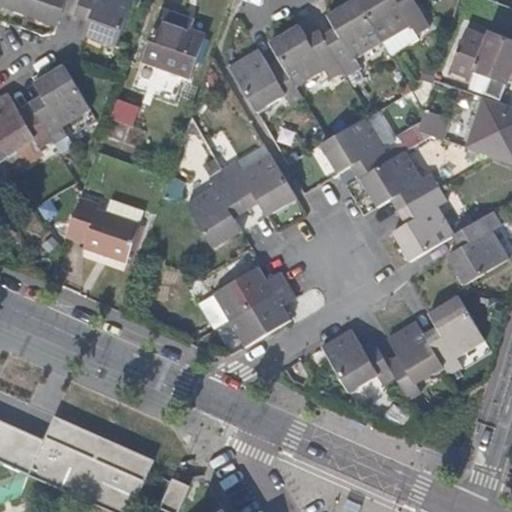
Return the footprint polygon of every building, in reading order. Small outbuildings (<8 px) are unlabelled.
[(0,0),(0,2),(27,13),(32,0),(0,0)] [(32,0),(27,13),(58,25),(64,10),(67,2),(80,8),(82,0),(32,0)] [(82,0),(80,8),(93,13),(90,21),(85,36),(116,48),(134,0),(133,0),(82,0)] [(359,0),(356,0),(330,15),(339,30),(344,38),(330,44),(347,75),(349,79),(363,71),(358,62),(385,46),(359,0)] [(394,0),(359,0),(385,46),(412,30),(418,39),(433,30),(416,0),(405,0),(396,5),(394,0)] [(77,15),(80,8),(67,2),(64,10),(77,15)] [(77,15),(90,21),(93,13),(80,8),(77,15)] [(187,78),(202,36),(154,18),(135,70),(178,85),(182,76),(187,78)] [(330,44),(326,38),(312,46),(309,40),(301,26),(271,45),(277,55),(281,62),(298,91),(327,74),(332,83),(347,75),(330,44)] [(344,38),(339,30),(326,38),(330,44),(344,38)] [(312,46),(326,38),(323,32),(309,40),(312,46)] [(501,100),(511,71),(511,44),(491,36),(489,40),(466,32),(451,71),(473,80),(470,88),(501,100)] [(292,109),(305,102),(298,91),(281,62),(271,68),(266,61),(260,51),(229,70),(255,116),(286,99),(292,109)] [(271,68),(281,62),(277,55),(266,61),(271,68)] [(31,110),(53,146),(67,138),(62,130),(91,112),(64,66),(34,83),(40,94),(46,102),(31,110)] [(26,103),(31,110),(46,102),(40,94),(26,103)] [(0,99),(0,152),(5,162),(34,145),(39,154),(53,146),(31,110),(19,118),(15,109),(7,95),(0,99)] [(465,146),(511,164),(511,110),(483,100),(465,146)] [(19,118),(31,110),(26,103),(15,109),(19,118)] [(422,111),(419,133),(445,136),(448,115),(422,111)] [(364,180),(400,159),(391,144),(380,150),(363,120),(327,142),(317,148),(334,178),(349,170),(357,165),(364,180)] [(405,149),(421,142),(415,128),(398,136),(405,149)] [(293,202),(261,146),(216,173),(239,210),(251,202),(255,209),(261,220),(293,202)] [(402,211),(439,189),(433,178),(422,184),(406,155),(400,159),(364,180),(359,182),(377,211),(390,205),(397,200),(402,211)] [(359,182),(364,180),(357,165),(349,170),(356,184),(359,182)] [(239,210),(216,173),(203,181),(210,191),(182,209),(208,253),(237,237),(229,224),(225,218),(238,210),(239,210)] [(449,237),(452,236),(437,208),(447,203),(439,189),(402,211),(409,224),(403,228),(390,235),(406,262),(449,237)] [(396,215),(402,211),(397,200),(390,205),(396,215)] [(78,202),(65,239),(83,245),(83,251),(126,266),(140,229),(106,217),(98,213),(99,209),(78,202)] [(242,216),(255,209),(251,202),(239,210),(242,216)] [(106,217),(140,229),(145,216),(111,204),(106,217)] [(225,218),(229,224),(242,216),(239,210),(238,210),(225,218)] [(409,224),(402,211),(396,215),(403,228),(409,224)] [(502,226),(494,211),(457,233),(464,247),(456,252),(444,259),(460,290),(509,262),(492,232),(502,226)] [(140,229),(126,266),(130,268),(144,230),(140,229)] [(464,247),(457,233),(452,236),(449,237),(456,252),(464,247)] [(224,330),(283,295),(275,283),(264,289),(256,276),(209,304),(210,305),(224,330)] [(224,330),(240,356),(285,329),(279,317),(291,309),(283,295),(224,330)] [(209,338),(224,330),(210,305),(195,314),(209,338)] [(440,376),(445,384),(457,377),(453,367),(482,349),(457,305),(428,323),(435,336),(439,344),(426,351),(440,376)] [(393,392),(404,413),(415,406),(409,394),(440,376),(426,351),(423,344),(415,331),(385,349),(392,365),(396,373),(387,379),(393,392)] [(423,344),(426,351),(439,344),(435,336),(423,344)] [(317,359),(324,370),(344,405),(372,389),(378,399),(393,392),(387,379),(383,371),(376,359),(361,366),(357,357),(347,341),(317,359)] [(368,350),(357,357),(361,366),(376,359),(372,350),(368,350)] [(383,371),(387,379),(396,373),(392,365),(383,371)] [(115,511),(130,511),(154,462),(55,416),(51,425),(44,440),(37,454),(46,459),(38,476),(115,511)] [(44,440),(0,420),(0,459),(38,476),(46,459),(37,454),(44,440)] [(164,511),(182,511),(194,489),(175,480),(161,510),(164,511)]
